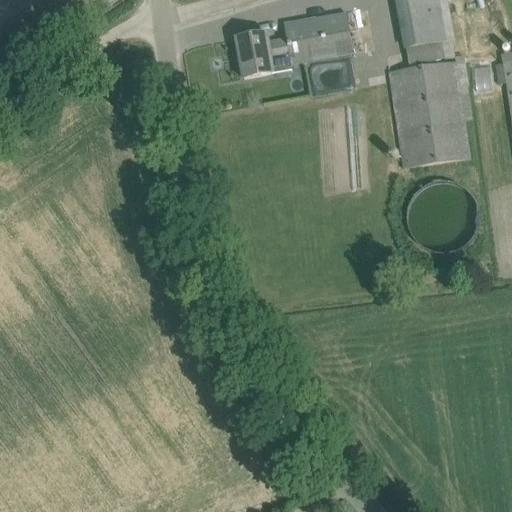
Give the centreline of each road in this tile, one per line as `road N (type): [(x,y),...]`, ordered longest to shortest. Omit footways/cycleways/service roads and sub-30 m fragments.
road 1 (tertiary): [(371,511),(251,376),(220,322),(159,17)]
road 2 (unclassified): [(0,111),(106,40),(159,17)]
